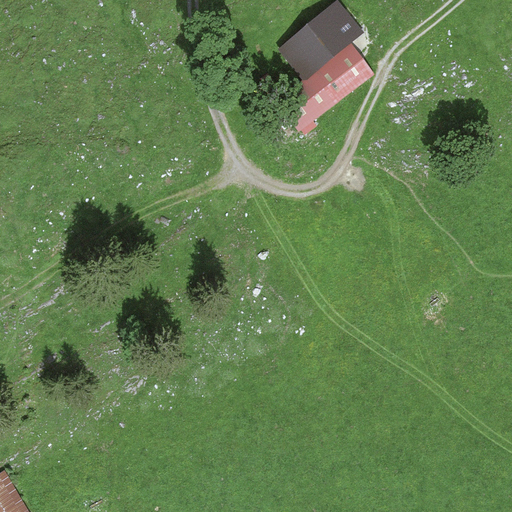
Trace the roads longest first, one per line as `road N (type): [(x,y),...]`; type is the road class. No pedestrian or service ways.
road 1 (track): [(190,0),(212,110),(241,160),(271,181),(311,186),(332,174),(392,55),(452,0)]
road 2 (track): [(241,160),(217,181),(123,221),(0,304)]
